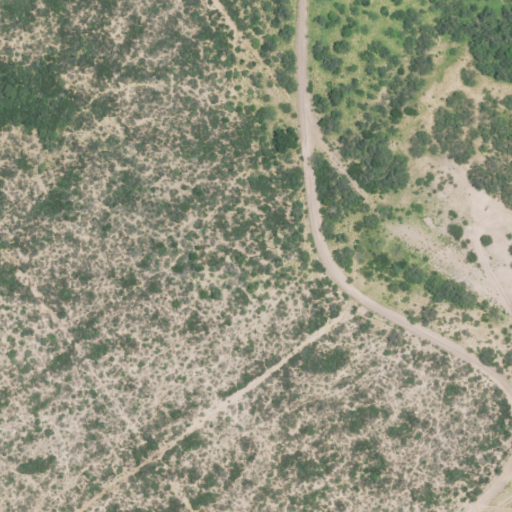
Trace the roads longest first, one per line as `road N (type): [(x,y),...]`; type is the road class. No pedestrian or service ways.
road 1 (residential): [(354,0),(354,134),(421,220),(511,303)]
road 2 (residential): [(236,0),(258,20),(311,124),(354,134)]
